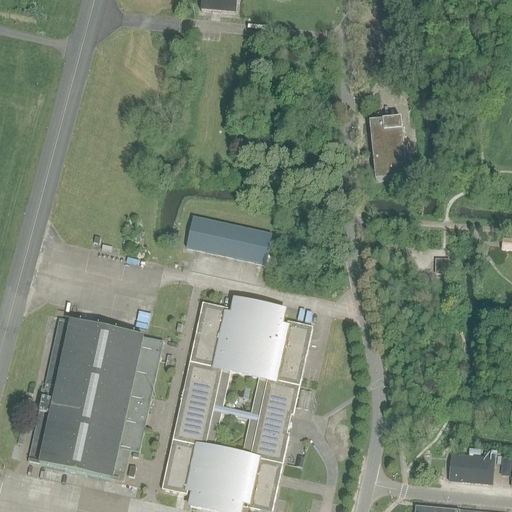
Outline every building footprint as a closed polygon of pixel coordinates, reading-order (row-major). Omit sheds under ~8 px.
[(202,0),(201,13),(236,16),(237,0),(202,0)] [(401,120),(370,123),(374,168),(376,182),(407,179),(405,161),(401,120)] [(187,250),(260,266),(265,267),(272,236),(193,219),(187,250)] [(511,251),(511,241),(503,240),(503,246),(502,251),(511,251)] [(435,275),(449,275),(449,261),(436,261),(435,275)] [(228,310),(203,305),(162,492),(187,497),(188,492),(193,493),(190,508),(209,511),(241,511),(243,504),(248,505),(247,510),(256,511),(272,511),(290,436),(289,436),(287,436),(287,434),(287,433),(286,432),(286,431),(283,430),(283,428),(282,428),(284,421),(288,422),(289,417),(293,418),(313,329),(288,323),(287,329),(281,328),(285,313),(264,308),(235,302),(232,317),(227,316),(228,310)] [(159,363),(164,343),(59,321),(28,463),(113,482),(113,481),(123,483),(130,452),(139,454),(145,430),(152,399),(159,363)] [(173,360),(168,359),(166,365),(165,370),(171,371),(173,363),(173,360)] [(296,409),(308,412),(312,394),(300,391),(296,409)] [(482,457),(482,453),(482,451),(470,450),(470,452),(469,456),(470,456),(470,458),(452,456),(449,483),(492,487),(494,469),(494,467),(495,457),(490,456),(491,455),(484,454),(484,459),(472,458),(472,456),(482,457)] [(502,476),(508,477),(511,477),(511,465),(511,462),(503,461),(502,476)] [(130,467),(128,478),(134,479),(136,469),(130,467)]
